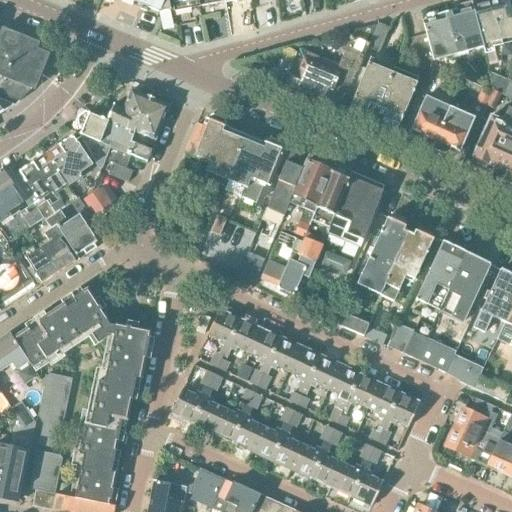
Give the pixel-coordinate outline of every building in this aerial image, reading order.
[(170,10),(167,0),(128,0),(139,4),(138,8),(139,9),(147,12),(149,8),(159,13),(170,11),(170,10)] [(200,7),(198,0),(172,0),(175,12),(200,7)] [(511,0),(497,0),(497,3),(492,4),(501,40),(511,37),(511,0)] [(468,51),(483,46),(473,9),(472,9),(470,3),(456,6),(457,9),(447,12),(460,56),(468,54),(468,51)] [(491,43),(501,40),(492,4),(473,9),(483,46),(486,53),(494,51),(491,43)] [(460,56),(447,12),(437,14),(437,12),(422,16),(435,60),(450,56),(451,59),(460,56)] [(379,23),(378,27),(370,47),(381,51),(389,32),(390,28),(379,23)] [(353,30),(351,35),(370,43),(379,24),(353,30)] [(0,92),(19,101),(23,98),(0,88),(0,81),(3,73),(35,86),(48,55),(43,53),(44,50),(37,47),(38,44),(2,29),(0,33),(0,92)] [(341,113),(348,96),(360,67),(369,47),(370,43),(351,35),(336,74),(305,61),(307,54),(300,51),(291,73),(285,75),(281,83),(285,89),(322,104),(326,93),(330,94),(325,106),(341,113)] [(375,116),(394,68),(370,58),(366,69),(360,67),(348,96),(354,99),(348,113),(363,119),(366,112),(375,116)] [(405,72),(394,68),(375,116),(384,119),(381,126),(396,132),(416,83),(418,78),(405,72)] [(511,97),(511,80),(490,71),(496,91),(511,97)] [(34,89),(35,86),(3,73),(0,81),(0,88),(23,98),(31,89),(34,89)] [(487,106),(492,91),(482,87),(476,101),(487,106)] [(493,90),(492,91),(487,106),(494,110),(502,94),(493,90)] [(107,121),(134,132),(156,141),(170,106),(154,100),(154,99),(148,96),(147,97),(132,91),(124,110),(114,106),(107,121)] [(431,149),(450,108),(426,97),(411,130),(420,134),(418,138),(419,143),(431,149)] [(0,114),(13,105),(0,100),(0,114)] [(473,118),(450,108),(431,149),(443,154),(448,152),(450,147),(459,151),(473,118)] [(496,172),(511,136),(511,109),(509,108),(503,122),(491,117),(480,144),(478,143),(475,150),(476,150),(473,157),(475,158),(471,166),(484,172),(486,168),(496,172)] [(81,134),(83,135),(109,146),(111,147),(130,155),(131,155),(147,162),(152,151),(136,144),(131,142),(134,132),(107,121),(89,114),(84,116),(81,125),(82,130),(83,130),(81,134)] [(225,187),(246,135),(227,127),(224,120),(213,116),(207,119),(203,128),(197,126),(186,153),(212,163),(208,172),(208,173),(206,179),(225,187)] [(109,146),(83,135),(80,138),(90,151),(106,158),(111,147),(109,146)] [(264,142),(246,135),(225,187),(243,194),(242,197),(255,202),(263,183),(270,186),(284,150),(282,144),(271,140),(264,142)] [(511,136),(496,172),(506,177),(504,180),(511,184),(511,136)] [(46,154),(68,186),(81,177),(79,174),(92,166),(72,137),(46,154)] [(130,155),(111,147),(106,158),(105,159),(113,162),(126,167),(130,155)] [(290,202),(305,163),(301,162),(303,158),(300,155),(293,152),(290,153),(267,207),(285,214),(290,202)] [(55,195),(68,186),(46,154),(14,176),(32,203),(38,199),(39,201),(52,192),(55,195)] [(311,221),(330,173),(322,169),(325,162),(308,155),(305,163),(290,202),(301,207),(305,208),(295,234),(301,236),(302,233),(305,234),(306,233),(311,221)] [(113,163),(109,174),(128,182),(133,171),(113,163)] [(8,166),(0,170),(0,231),(7,243),(43,219),(36,208),(32,203),(14,176),(8,166)] [(348,180),(330,173),(311,221),(329,228),(348,180)] [(348,180),(329,228),(327,234),(360,247),(383,191),(382,191),(384,186),(351,174),(350,178),(349,178),(348,180)] [(97,220),(117,208),(102,186),(83,198),(97,220)] [(45,221),(46,221),(55,214),(47,201),(36,208),(43,219),(45,221)] [(57,226),(76,255),(97,241),(79,216),(70,222),(68,219),(65,220),(59,212),(55,214),(46,221),(52,229),(57,226)] [(381,294),(409,234),(404,232),(406,227),(403,225),(406,218),(394,214),(391,220),(388,219),(357,283),(381,294)] [(106,219),(98,225),(105,237),(114,231),(106,219)] [(218,256),(236,265),(253,231),(234,222),(218,256)] [(57,226),(52,229),(44,234),(47,238),(39,243),(58,272),(78,258),(76,255),(57,226)] [(414,236),(409,234),(381,294),(386,297),(394,301),(405,279),(412,282),(413,279),(415,280),(433,240),(430,238),(434,232),(422,226),(419,233),(416,232),(414,236)] [(302,233),(301,236),(304,237),(297,254),(292,252),(289,260),(286,268),(269,261),(261,278),(278,285),(278,288),(280,289),(279,292),(290,297),(291,294),(294,295),(297,287),(304,290),(315,261),(317,256),(324,240),(311,235),(306,233),(305,234),(302,233)] [(281,233),(277,243),(288,247),(292,237),(281,233)] [(440,311),(470,246),(455,240),(452,248),(443,243),(416,300),(427,306),(440,311)] [(0,309),(1,310),(36,287),(7,243),(0,247),(0,309)] [(42,283),(58,272),(39,243),(37,244),(40,248),(34,252),(32,249),(23,255),(42,283)] [(484,253),(470,246),(440,311),(452,317),(462,322),(489,265),(481,261),(484,253)] [(339,258),(334,269),(345,273),(349,263),(339,258)] [(505,323),(511,307),(511,268),(510,274),(500,270),(474,327),(484,333),(489,323),(492,316),(505,323)] [(14,339),(29,363),(34,369),(99,325),(106,320),(108,318),(88,289),(73,299),(76,303),(68,309),(65,304),(38,323),(40,328),(31,334),(29,329),(14,339)] [(511,307),(505,323),(502,329),(511,333),(511,341),(510,345),(511,345),(511,307)] [(224,357),(240,320),(220,311),(209,335),(221,340),(219,343),(223,346),(219,353),(215,351),(209,364),(218,369),(222,360),(224,357)] [(345,314),(344,317),(339,326),(364,337),(368,327),(369,324),(345,314)] [(109,325),(106,320),(99,325),(101,328),(89,336),(95,347),(107,337),(107,334),(114,335),(116,326),(109,325)] [(237,348),(249,353),(260,329),(240,320),(224,357),(227,358),(231,349),(235,352),(237,348)] [(74,499),(109,506),(116,473),(111,472),(122,419),(127,420),(136,378),(141,379),(151,331),(116,324),(116,326),(114,335),(105,379),(99,378),(90,422),(86,421),(79,454),(84,455),(74,499)] [(398,324),(387,347),(388,348),(403,354),(413,332),(413,331),(398,324)] [(368,327),(364,337),(383,345),(387,335),(368,327)] [(280,339),(260,329),(249,353),(261,359),(259,362),(263,364),(260,372),(256,370),(254,375),(251,383),(258,387),(280,339)] [(403,354),(417,361),(430,331),(427,338),(413,332),(403,354)] [(446,373),(450,365),(451,363),(436,356),(444,338),(430,331),(417,361),(431,367),(446,373)] [(17,371),(29,363),(14,339),(10,334),(0,340),(0,371),(12,363),(17,371)] [(289,371),(300,348),(280,339),(258,387),(265,390),(271,377),(267,375),(271,368),(276,370),(278,366),(289,371)] [(303,394),(320,357),(300,348),(289,371),(301,377),(299,381),(303,383),(299,392),(303,394)] [(329,390),(340,366),(320,357),(303,394),(306,395),(311,386),(315,388),(317,384),(329,390)] [(229,364),(222,360),(218,369),(225,372),(229,364)] [(460,382),(475,389),(480,378),(465,372),(450,365),(446,373),(460,382)] [(329,420),(337,423),(360,375),(340,366),(329,390),(340,395),(329,420)] [(193,424),(215,376),(205,371),(200,384),(204,386),(201,394),(196,392),(195,395),(183,390),(172,414),(193,424)] [(44,385),(38,415),(42,423),(38,445),(58,449),(72,379),(50,374),(41,380),(44,385)] [(357,403),(368,408),(380,385),(360,375),(337,423),(344,427),(348,418),(344,416),(351,404),(355,406),(357,403)] [(213,433),(224,409),(212,403),(214,400),(209,398),(213,390),(217,392),(219,386),(231,391),(234,385),(215,376),(193,424),(213,433)] [(480,378),(475,389),(504,402),(511,389),(495,382),(494,385),(480,378)] [(400,394),(380,385),(368,408),(380,413),(378,416),(383,419),(377,431),(373,429),(369,438),(377,442),(400,394)] [(3,405),(4,405),(8,402),(0,390),(0,405),(2,404),(3,405)] [(250,402),(254,394),(245,390),(242,398),(250,402)] [(252,450),(263,427),(252,422),(253,418),(249,416),(252,408),(257,410),(262,397),(254,394),(250,402),(248,406),(233,442),(252,450)] [(297,405),(301,397),(294,394),(290,402),(297,405)] [(420,403),(400,394),(377,442),(385,445),(391,433),(387,431),(391,423),(395,424),(393,429),(405,434),(408,427),(409,427),(420,403)] [(497,447),(503,432),(503,431),(502,433),(491,428),(497,415),(491,412),(493,407),(469,396),(455,428),(497,447)] [(309,400),(301,397),(297,405),(305,408),(309,400)] [(11,408),(16,416),(32,439),(36,422),(21,401),(11,408)] [(233,442),(248,406),(244,405),(241,412),(237,410),(235,414),(224,409),(213,433),(233,442)] [(272,460),(294,412),(285,408),(280,421),(285,423),(281,430),(277,429),(275,432),(263,427),(252,450),(272,460)] [(302,416),(294,412),(272,460),(293,469),(303,445),(292,440),(293,436),(289,434),(292,426),(296,428),(302,416)] [(16,416),(8,446),(30,450),(32,439),(16,416)] [(507,474),(511,462),(511,446),(507,444),(511,432),(511,424),(507,422),(503,432),(497,447),(488,466),(507,474)] [(315,451),(303,445),(293,469),(312,478),(334,430),(325,426),(319,439),(325,442),(322,449),(317,447),(315,451)] [(472,459),(488,466),(497,447),(455,428),(446,447),(472,459)] [(332,487),(343,463),(331,458),(333,454),(329,452),(332,445),(336,447),(342,434),(334,430),(312,478),(332,487)] [(19,500),(30,450),(8,446),(0,444),(0,489),(15,493),(14,498),(18,499),(19,500)] [(354,469),(343,463),(332,487),(352,496),(374,448),(365,444),(359,457),(364,459),(361,467),(356,465),(354,469)] [(382,452),(374,448),(352,496),(372,505),(383,482),(371,477),(373,473),(369,471),(372,463),(376,465),(382,452)] [(35,491),(56,495),(63,459),(60,455),(37,451),(29,490),(35,491)] [(212,510),(226,482),(225,482),(225,481),(200,470),(193,485),(197,487),(190,500),(211,511),(212,511),(212,510)] [(185,492),(173,490),(174,486),(153,481),(147,511),(181,511),(183,503),(185,492)] [(251,511),(260,496),(233,484),(232,485),(226,482),(212,510),(215,511),(251,511)] [(113,511),(115,507),(109,506),(74,499),(56,495),(35,491),(32,506),(59,511),(113,511)] [(294,511),(260,496),(251,511),(294,511)]
